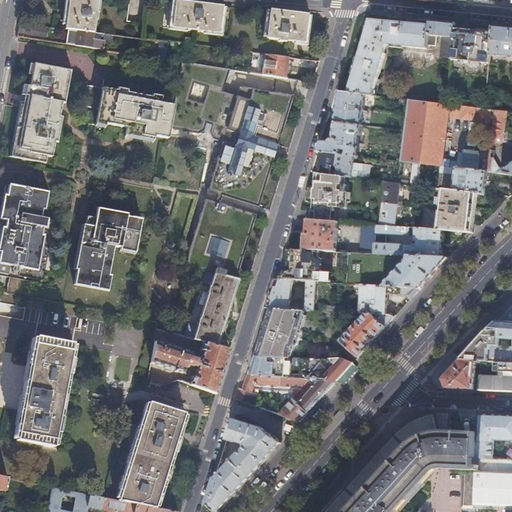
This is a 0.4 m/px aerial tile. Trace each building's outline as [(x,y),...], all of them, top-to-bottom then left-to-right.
[(67,0),(63,30),(66,30),(92,33),(93,21),(95,21),(95,13),(94,13),(96,1),(92,0),(67,0)] [(173,1),(170,28),(217,34),(220,7),(196,4),(173,1)] [(268,10),(264,39),(277,40),(277,42),(284,42),(285,41),(302,43),(306,15),(286,12),(268,10)] [(348,93),(365,95),(373,96),(374,88),(384,54),(384,53),(386,45),(427,49),(427,46),(435,47),(436,36),(428,35),(429,25),(400,22),(370,19),(348,93)] [(442,22),(429,20),(429,25),(428,35),(436,36),(442,36),(453,37),(454,27),(454,23),(442,22)] [(18,24),(16,33),(45,38),(47,28),(18,24)] [(453,37),(451,59),(488,63),(489,55),(492,31),(454,27),(453,37)] [(511,28),(492,27),(492,31),(489,55),(511,57),(511,28)] [(66,30),(64,44),(101,50),(102,41),(108,42),(109,36),(92,33),(66,30)] [(453,37),(442,36),(440,58),(451,59),(453,37)] [(158,42),(156,60),(163,61),(165,43),(158,42)] [(286,58),(262,55),(260,75),(283,78),(286,58)] [(293,58),(290,70),(305,73),(307,61),(293,58)] [(226,70),(181,63),(175,95),(199,100),(196,117),(213,119),(261,135),(266,137),(267,133),(219,118),(223,92),(220,91),(226,70)] [(20,95),(24,96),(22,103),(19,102),(8,157),(45,164),(46,157),(50,158),(53,142),(57,143),(62,118),(58,117),(61,103),(65,104),(71,71),(33,64),(29,64),(27,74),(31,75),(29,86),(22,85),(20,95)] [(169,129),(173,107),(160,104),(160,100),(150,98),(126,93),(117,92),(86,86),(79,124),(94,127),(95,123),(105,125),(125,129),(124,134),(153,139),(153,137),(167,140),(169,129)] [(267,133),(266,137),(276,140),(291,94),(237,86),(234,95),(223,92),(219,118),(267,133)] [(335,122),(362,125),(365,95),(348,93),(338,92),(335,122)] [(199,100),(175,95),(173,107),(169,129),(196,134),(201,130),(202,132),(206,133),(207,132),(211,139),(220,142),(205,191),(256,207),(271,157),(259,153),(263,141),(275,145),(276,140),(266,137),(261,135),(213,119),(196,117),(199,100)] [(405,131),(401,162),(411,163),(421,164),(440,167),(450,168),(451,162),(443,160),(448,116),(489,121),(491,110),(447,105),(408,100),(405,131)] [(507,112),(496,111),(492,142),(503,143),(507,112)] [(511,112),(507,112),(503,143),(511,143),(511,112)] [(320,140),(317,151),(321,151),(354,156),(358,156),(359,146),(358,146),(359,135),(360,135),(362,125),(335,122),(333,138),(329,141),(320,140)] [(152,143),(153,139),(124,134),(124,138),(152,143)] [(271,157),(275,145),(263,141),(259,153),(271,157)] [(478,171),(488,173),(511,175),(511,165),(503,172),(503,169),(492,167),(493,159),(491,159),(492,150),(481,149),(480,157),(478,171)] [(320,173),(343,176),(360,178),(361,174),(351,173),(352,170),(361,171),(362,164),(353,162),(354,156),(321,151),(318,172),(320,173)] [(458,155),(457,169),(478,171),(480,157),(458,155)] [(411,163),(408,185),(418,186),(421,164),(411,163)] [(450,168),(440,167),(439,173),(451,175),(452,168),(450,168)] [(454,191),(478,195),(485,196),(488,173),(478,171),(457,169),(454,191)] [(310,219),(334,221),(334,216),(332,216),(332,211),(334,211),(335,207),(346,208),(347,193),(345,193),(346,184),(342,184),(343,176),(320,173),(319,183),(317,183),(316,188),(310,188),(309,195),(312,195),(311,200),(310,200),(310,207),(311,207),(310,219)] [(384,182),(379,225),(395,226),(400,184),(384,182)] [(38,271),(40,261),(45,236),(41,236),(43,227),(48,228),(50,220),(41,218),(42,210),(46,210),(49,193),(28,189),(28,188),(25,187),(25,188),(4,184),(0,203),(0,272),(9,274),(11,266),(15,266),(15,267),(38,271)] [(57,186),(55,193),(64,195),(62,201),(70,202),(72,193),(69,192),(69,189),(57,186)] [(454,191),(444,190),(438,230),(443,230),(473,233),(478,195),(454,191)] [(256,207),(205,191),(204,195),(202,199),(254,215),(255,211),(256,207)] [(187,250),(184,266),(203,271),(204,272),(234,279),(236,272),(254,215),(202,199),(187,250)] [(97,208),(96,212),(126,218),(126,217),(127,214),(97,208)] [(80,248),(112,253),(113,247),(120,249),(135,252),(141,220),(126,217),(126,218),(96,212),(95,219),(86,217),(84,226),(80,248)] [(304,233),(303,249),(336,251),(338,221),(334,221),(310,219),(309,219),(307,234),(304,233)] [(363,224),(360,253),(374,253),(376,225),(363,224)] [(379,225),(376,225),(374,253),(441,258),(443,230),(438,230),(417,228),(415,241),(418,242),(418,245),(413,246),(385,244),(386,234),(402,236),(403,227),(395,226),(379,225)] [(80,248),(77,247),(72,269),(76,270),(80,248)] [(108,276),(112,253),(80,248),(76,270),(73,285),(105,291),(108,276)] [(308,281),(316,282),(347,284),(350,252),(336,251),(303,249),(289,248),(280,279),(308,281)] [(347,284),(361,285),(421,289),(422,287),(428,280),(440,267),(448,258),(441,258),(374,253),(360,253),(350,252),(347,284)] [(187,324),(183,337),(201,342),(217,347),(237,280),(236,280),(234,279),(204,272),(200,284),(208,286),(196,327),(187,324)] [(9,277),(5,292),(20,295),(23,280),(9,277)] [(269,292),(265,307),(270,307),(305,310),(306,310),(307,302),(290,301),(292,285),(303,286),(303,298),(307,299),(308,281),(280,279),(277,279),(274,278),(269,292)] [(307,302),(306,310),(314,311),(316,282),(308,281),(307,299),(307,302)] [(354,309),(354,312),(365,313),(386,314),(387,294),(405,295),(410,300),(421,289),(361,285),(360,309),(354,309)] [(511,305),(495,322),(511,322),(511,305)] [(256,347),(258,347),(255,355),(263,358),(290,359),(290,357),(292,357),(295,346),(297,346),(299,344),(302,332),(302,330),(306,316),(304,315),(305,310),(270,307),(268,314),(267,314),(262,329),(256,347)] [(341,341),(358,357),(375,339),(390,322),(394,318),(389,314),(386,314),(365,313),(341,341)] [(472,347),(461,360),(482,361),(511,361),(511,322),(495,322),(481,338),(472,347)] [(35,338),(14,441),(52,448),(72,345),(35,338)] [(190,353),(152,341),(149,364),(181,373),(183,367),(185,368),(186,366),(191,367),(192,367),(193,367),(194,366),(196,366),(193,377),(190,376),(188,385),(214,394),(221,374),(228,350),(217,347),(201,342),(198,351),(201,352),(197,362),(195,361),(195,360),(194,359),(193,358),(189,357),(190,353)] [(461,360),(460,360),(452,353),(437,368),(428,377),(438,387),(463,388),(479,389),(482,361),(461,360)] [(335,383),(337,381),(344,387),(348,383),(352,379),(359,370),(353,363),(342,359),(328,359),(325,359),(323,361),(321,361),(311,374),(308,373),(309,359),(290,359),(263,358),(255,355),(253,355),(250,363),(247,373),(258,375),(311,380),(335,383)] [(511,361),(482,361),(479,389),(503,390),(511,390),(511,361)] [(245,380),(242,389),(242,390),(252,393),(258,375),(247,373),(245,380)] [(172,382),(147,375),(145,386),(148,387),(149,383),(159,386),(172,382)] [(322,412),(315,405),(323,395),(326,393),(335,383),(311,380),(292,400),(307,413),(315,419),(319,415),(322,412)] [(242,390),(242,389),(239,388),(237,394),(236,399),(249,404),(252,393),(242,390)] [(292,400),(277,397),(271,412),(298,423),(307,413),(292,400)] [(147,403),(116,501),(153,509),(183,414),(147,403)] [(322,511),(395,511),(430,473),(433,471),(436,468),(440,467),(444,466),(461,466),(461,508),(462,508),(464,469),(476,469),(477,458),(478,431),(452,430),(443,430),(440,430),(435,412),(429,413),(413,419),(404,424),(399,428),(322,511)] [(511,415),(479,414),(478,431),(477,458),(493,458),(494,445),(491,445),(491,439),(511,439),(511,415)] [(225,444),(221,457),(223,458),(226,457),(228,450),(227,448),(230,440),(236,443),(237,442),(243,444),(244,447),(240,452),(240,451),(216,477),(215,477),(209,496),(203,511),(217,511),(222,507),(255,470),(273,451),(280,443),(271,434),(270,435),(262,428),(233,418),(225,444)] [(464,469),(462,508),(511,509),(511,459),(493,458),(477,458),(476,469),(464,469)] [(116,501),(51,488),(46,511),(167,511),(153,509),(116,501)]
